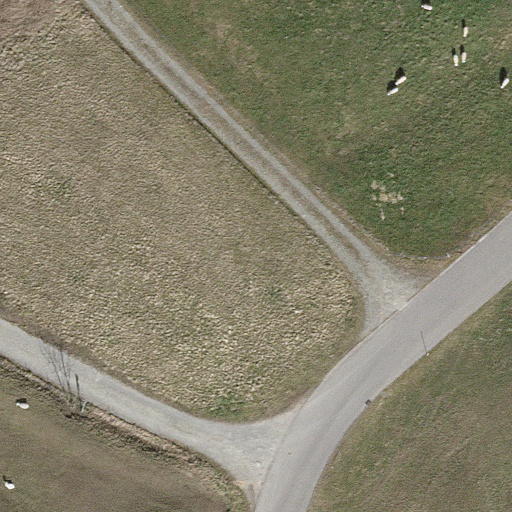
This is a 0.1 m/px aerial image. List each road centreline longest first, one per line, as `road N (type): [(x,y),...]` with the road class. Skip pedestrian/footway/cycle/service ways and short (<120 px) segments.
road 1 (unclassified): [(275,511),(286,471),(511,247)]
road 2 (track): [(286,471),(154,420),(0,335)]
